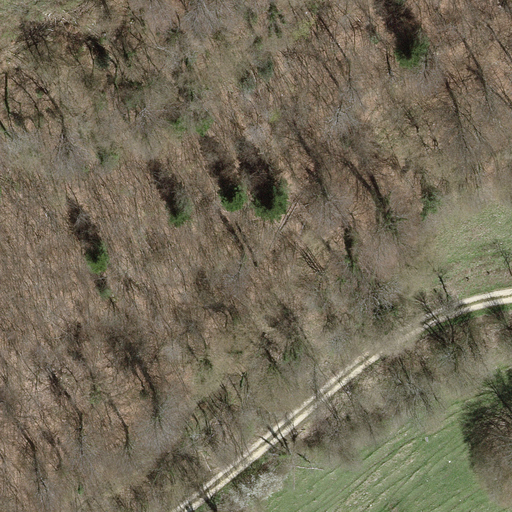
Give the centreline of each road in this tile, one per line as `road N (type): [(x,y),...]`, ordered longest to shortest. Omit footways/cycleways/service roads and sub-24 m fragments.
road 1 (track): [(94,511),(190,411),(346,182),(424,83),(511,17)]
road 2 (track): [(188,511),(370,353),(440,314),(511,294)]
